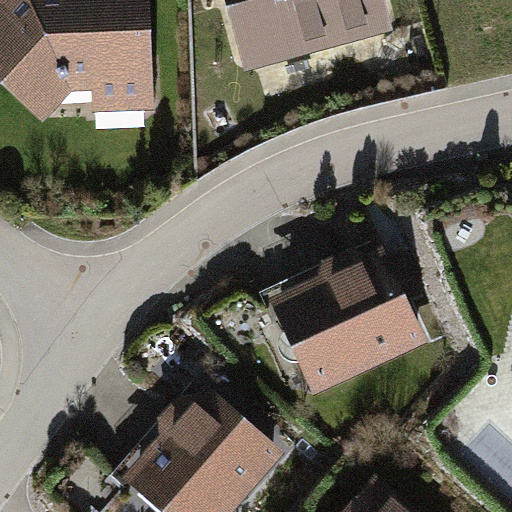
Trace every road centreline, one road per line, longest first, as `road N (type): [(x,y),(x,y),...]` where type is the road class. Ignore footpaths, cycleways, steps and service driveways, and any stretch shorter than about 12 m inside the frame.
road 1 (residential): [(104,321),(178,240),(306,168),(511,120)]
road 2 (residential): [(0,470),(104,321)]
road 3 (residential): [(0,242),(104,321)]
